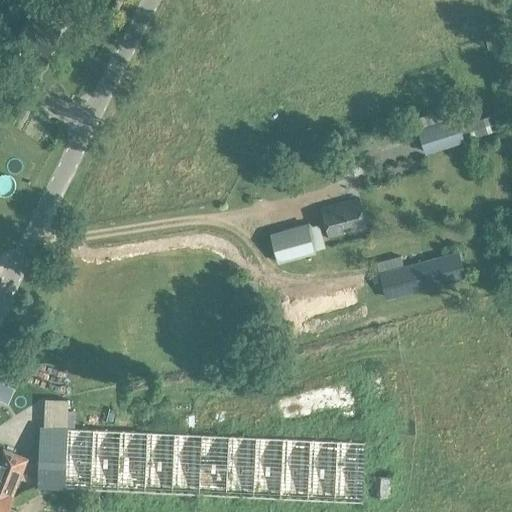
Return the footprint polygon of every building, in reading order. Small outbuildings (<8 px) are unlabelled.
[(25,2),(20,0),(0,0),(0,15),(15,23),(15,22),(24,26),(17,41),(47,56),(59,32),(41,24),(44,18),(22,7),(25,2)] [(0,109),(2,111),(9,103),(0,96),(0,109)] [(462,136),(459,125),(457,120),(420,132),(427,153),(492,130),(488,118),(475,123),(478,130),(462,136)] [(340,162),(327,165),(331,181),(344,178),(340,162)] [(359,200),(323,210),(330,239),(367,230),(359,200)] [(308,225),(272,234),(279,263),(315,253),(308,225)] [(402,259),(378,265),(387,300),(465,280),(459,255),(405,270),(402,259)] [(255,279),(234,284),(241,317),(262,312),(255,279)] [(345,279),(270,296),(276,322),(351,304),(345,279)] [(378,364),(360,370),(370,402),(388,396),(378,364)] [(348,379),(267,394),(272,421),(353,406),(348,379)] [(67,428),(40,428),(38,487),(65,489),(67,428)] [(5,450),(0,461),(0,490),(14,496),(29,459),(5,450)] [(370,474),(370,487),(390,486),(389,474),(370,474)] [(14,496),(0,490),(0,511),(18,511),(10,508),(14,497),(14,496)]
